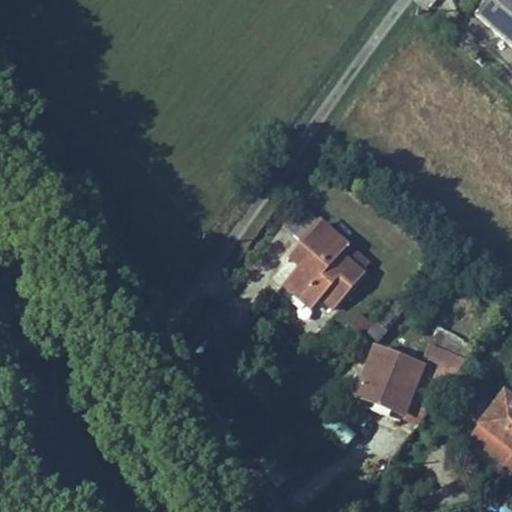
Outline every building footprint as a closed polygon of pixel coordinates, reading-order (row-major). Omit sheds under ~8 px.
[(511,37),(511,0),(482,0),(476,8),(511,37)] [(300,236),(319,217),(302,202),(285,222),(300,236)] [(329,308),(360,273),(338,254),(343,248),(319,227),(288,262),(296,268),(283,282),(309,305),(316,297),(329,308)] [(411,396),(429,409),(472,354),(430,339),(422,363),(374,345),(360,383),(408,402),(411,396)] [(453,399),(469,409),(484,389),(469,377),(453,399)] [(422,419),(429,409),(411,396),(408,402),(360,383),(357,390),(401,405),(422,419)] [(483,420),(498,399),(484,389),(469,409),(483,420)] [(498,399),(483,420),(511,440),(511,448),(506,457),(511,460),(511,394),(504,389),(498,399)] [(473,433),(506,457),(511,448),(511,440),(483,420),(473,433)]
